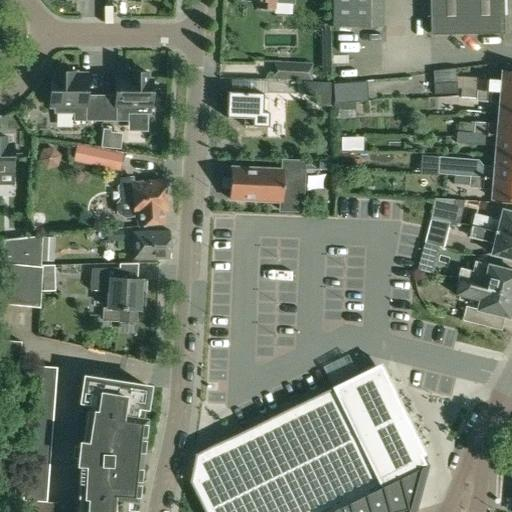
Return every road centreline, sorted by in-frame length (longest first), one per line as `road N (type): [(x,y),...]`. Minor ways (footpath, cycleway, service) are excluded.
road 1 (residential): [(153,511),(178,402),(196,36)]
road 2 (residential): [(196,36),(43,36)]
road 3 (tertiary): [(464,511),(473,461),(511,381)]
